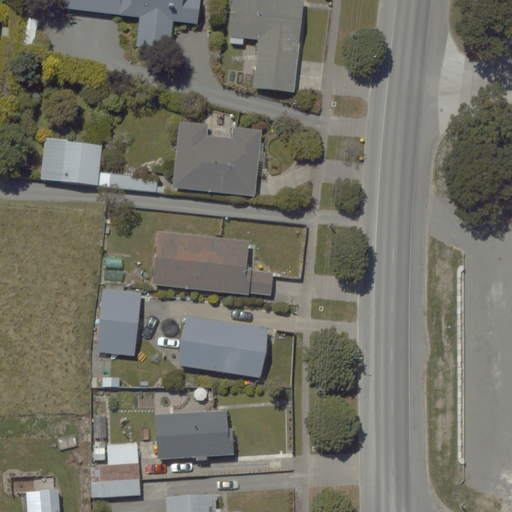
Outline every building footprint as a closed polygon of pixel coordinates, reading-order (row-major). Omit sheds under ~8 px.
[(65,0),(64,9),(141,17),(138,44),(174,47),(177,20),(200,22),(201,0),(65,0)] [(282,0),(233,0),(230,41),(258,43),(254,90),(299,94),(306,2),(282,0)] [(263,130),(179,123),(173,189),(258,196),(263,130)] [(45,132),(40,180),(105,187),(110,139),(45,132)] [(249,270),(251,243),(157,237),(154,289),(268,296),(270,271),(249,270)] [(136,357),(140,296),(106,293),(102,355),(136,357)] [(274,330),(184,317),(176,369),(267,382),(274,330)] [(234,415),(156,416),(157,462),(234,461),(234,415)] [(111,466),(112,499),(141,499),(140,466),(111,466)] [(216,511),(216,498),(165,500),(165,511),(216,511)]
